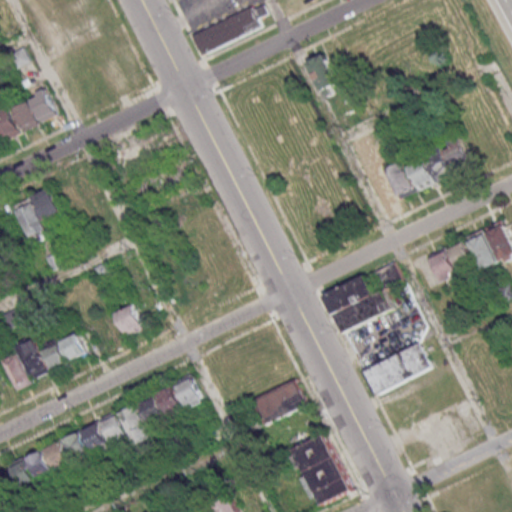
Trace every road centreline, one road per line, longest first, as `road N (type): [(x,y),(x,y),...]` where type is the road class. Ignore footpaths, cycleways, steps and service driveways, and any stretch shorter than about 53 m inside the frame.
road 1 (residential): [(400,511),(141,0)]
road 2 (residential): [(511,182),(0,432)]
road 3 (residential): [(364,0),(0,180)]
road 4 (residential): [(392,496),(511,436)]
